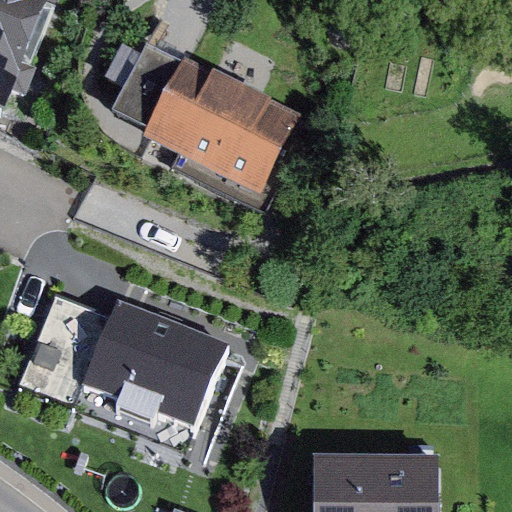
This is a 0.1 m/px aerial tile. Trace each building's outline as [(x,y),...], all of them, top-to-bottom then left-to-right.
[(51,7),(30,0),(0,0),(0,113),(1,114),(17,100),(30,105),(40,76),(27,71),(51,7)] [(304,127),(189,72),(148,155),(180,171),(175,181),(269,226),(296,171),(285,166),(304,127)] [(122,327),(62,302),(18,404),(78,430),(86,416),(122,327)] [(233,365),(124,321),(122,327),(86,416),(194,460),(233,365)] [(433,511),(435,452),(311,449),(309,511),(433,511)]
